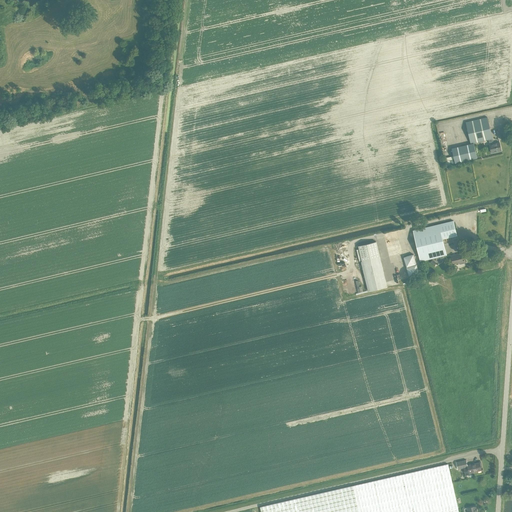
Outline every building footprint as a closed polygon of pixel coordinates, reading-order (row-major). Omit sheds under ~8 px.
[(493,144),(491,139),(492,139),(487,117),(466,122),(471,144),(452,148),(455,163),(477,158),(474,143),(488,140),(490,144),(489,145),(491,153),(502,151),(500,142),(493,144)] [(420,261),(421,261),(446,255),(443,239),(457,236),(453,221),(413,230),(420,261)] [(369,291),(387,287),(376,242),(358,246),(362,261),(361,262),(369,291)] [(465,262),(463,253),(451,256),(453,264),(459,263),(459,264),(465,262)] [(419,274),(413,254),(403,257),(406,267),(409,277),(410,278),(419,275),(419,274)] [(466,460),(456,462),(458,469),(464,468),(465,475),(469,474),(469,473),(481,470),(481,466),(481,463),(480,463),(480,462),(467,465),(466,460)] [(448,464),(354,485),(360,511),(431,511),(458,506),(448,464)] [(260,507),(261,511),(360,511),(354,485),(260,507)]
